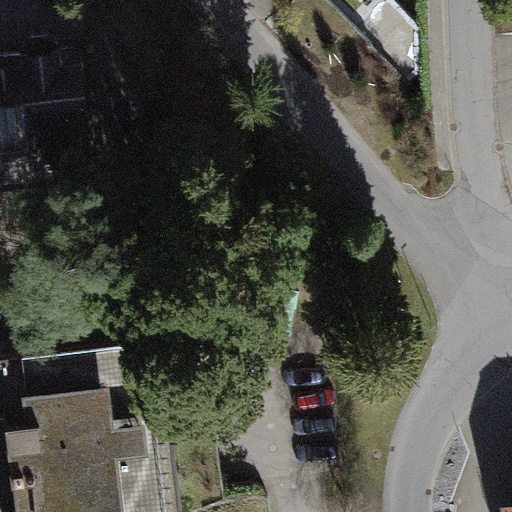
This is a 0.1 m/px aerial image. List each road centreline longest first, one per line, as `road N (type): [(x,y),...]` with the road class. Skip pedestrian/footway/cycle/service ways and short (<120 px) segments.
road 1 (residential): [(202,0),(298,97),(497,342)]
road 2 (residential): [(497,342),(452,0)]
road 3 (tertiary): [(497,342),(416,435),(410,511)]
